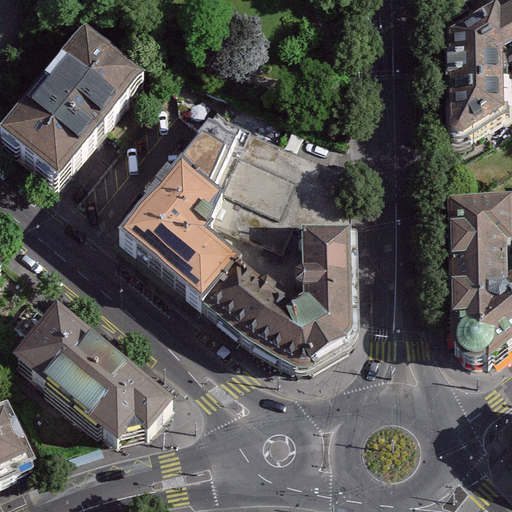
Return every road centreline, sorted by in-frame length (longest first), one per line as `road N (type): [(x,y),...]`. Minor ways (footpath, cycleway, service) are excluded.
road 1 (tertiary): [(393,0),(399,405)]
road 2 (tertiary): [(261,423),(0,203)]
road 3 (tertiary): [(87,511),(248,469)]
